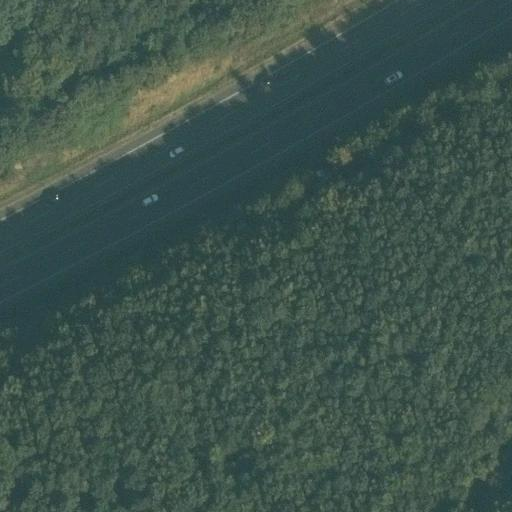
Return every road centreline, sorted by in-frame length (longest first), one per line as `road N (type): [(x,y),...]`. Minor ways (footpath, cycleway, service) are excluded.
road 1 (motorway): [(0,284),(509,0)]
road 2 (motorway): [(420,0),(0,232)]
